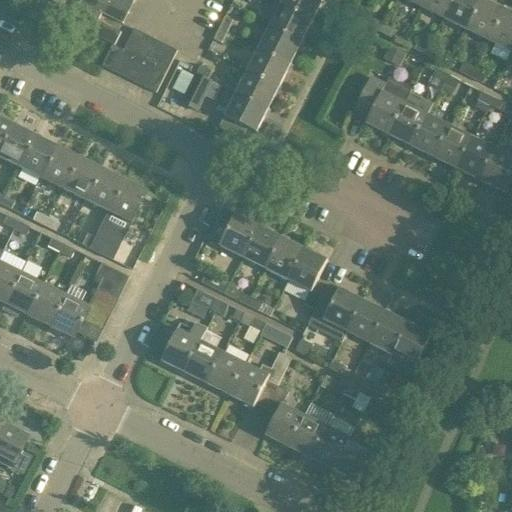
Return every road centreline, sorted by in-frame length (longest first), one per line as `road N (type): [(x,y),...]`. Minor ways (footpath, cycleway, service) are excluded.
road 1 (residential): [(102,406),(208,181),(198,156),(29,63),(25,39),(46,0)]
road 2 (tertiary): [(102,406),(305,511)]
